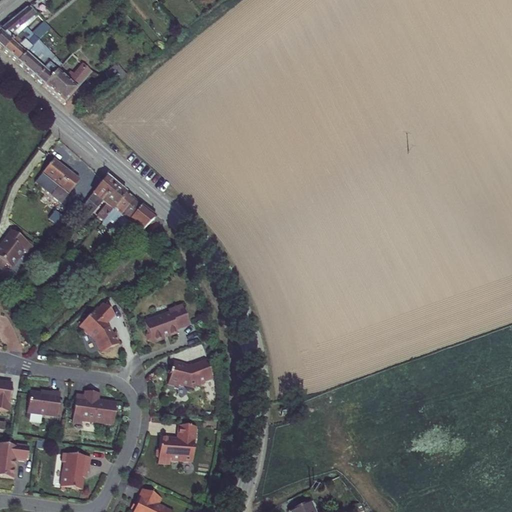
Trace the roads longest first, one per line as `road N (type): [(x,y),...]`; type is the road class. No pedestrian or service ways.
road 1 (residential): [(0,358),(121,384),(135,413),(128,448),(97,508),(0,500)]
road 2 (secondary): [(174,218),(228,289),(254,362),(255,441),(233,511)]
road 3 (secondary): [(0,65),(174,218)]
